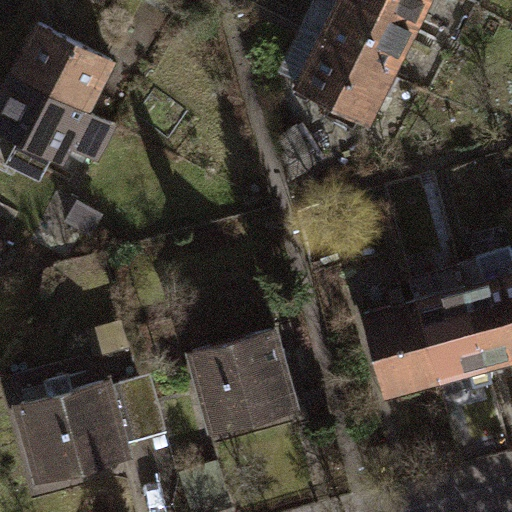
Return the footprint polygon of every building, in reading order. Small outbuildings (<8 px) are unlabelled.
[(109,0),(85,0),(105,10),(109,0)] [(402,79),(424,34),(354,0),(315,0),(301,30),(402,79)] [(354,0),(424,34),(440,0),(354,0)] [(30,24),(4,73),(90,118),(116,69),(30,24)] [(379,125),(402,79),(301,30),(278,76),(379,125)] [(4,73),(0,81),(0,165),(40,187),(53,162),(64,168),(70,157),(95,170),(116,132),(90,118),(4,73)] [(27,223),(0,208),(0,240),(14,248),(27,223)] [(103,217),(85,208),(72,232),(90,241),(103,217)] [(461,287),(485,371),(511,363),(511,267),(507,250),(473,260),(479,282),(461,287)] [(409,301),(433,385),(485,371),(461,287),(409,301)] [(357,315),(380,400),(433,385),(409,301),(357,315)] [(278,332),(181,356),(202,442),(300,418),(278,332)] [(8,410),(27,487),(126,462),(107,386),(8,410)]
